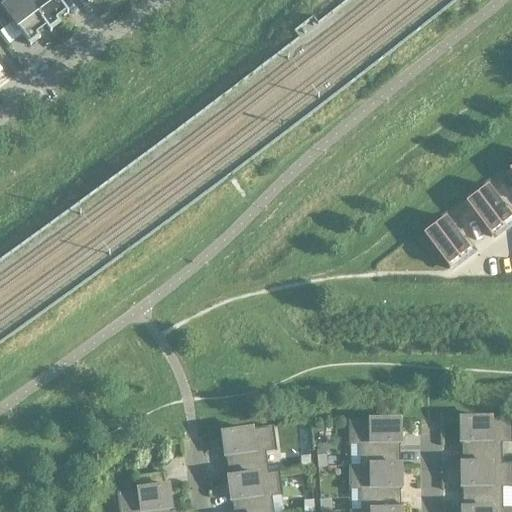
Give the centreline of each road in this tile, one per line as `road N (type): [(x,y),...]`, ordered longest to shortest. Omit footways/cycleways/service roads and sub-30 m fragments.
road 1 (residential): [(0,115),(151,0)]
road 2 (unclassified): [(432,511),(428,373)]
